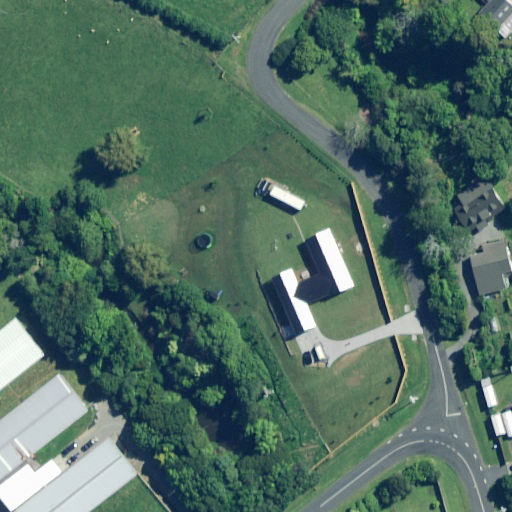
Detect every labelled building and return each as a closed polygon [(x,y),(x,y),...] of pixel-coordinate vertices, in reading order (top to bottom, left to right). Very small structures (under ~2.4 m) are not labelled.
[(495,31),(500,25),(511,36),(511,0),(440,0),(443,3),(445,0),(478,0),(485,6),(477,15),(495,31)] [(506,212),(488,178),(458,193),(476,227),(506,212)] [(511,272),(511,262),(506,240),(482,246),(484,253),(471,256),(481,296),(506,289),(502,275),(511,272)] [(7,313),(0,318),(0,378),(36,351),(7,313)] [(47,376),(0,411),(0,471),(76,414),(47,376)] [(511,416),(511,411),(500,413),(506,440),(511,438),(511,416)] [(97,436),(1,508),(4,511),(74,511),(126,474),(97,436)]
